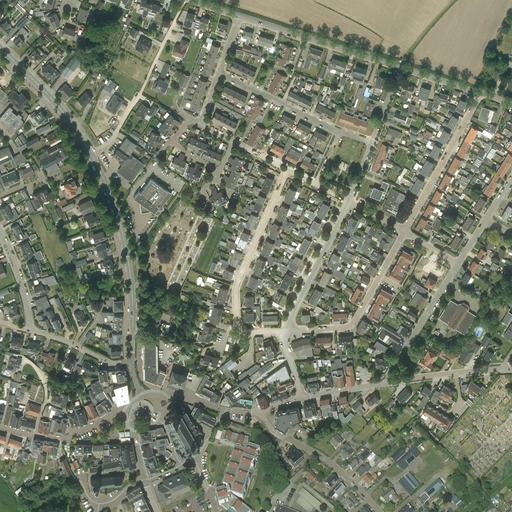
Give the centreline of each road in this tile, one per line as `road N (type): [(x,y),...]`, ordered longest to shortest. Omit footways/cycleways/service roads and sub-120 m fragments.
road 1 (secondary): [(131,362),(126,250),(90,154)]
road 2 (residential): [(90,154),(113,136),(181,0)]
road 3 (residential): [(284,331),(351,325),(405,230)]
road 4 (tertiary): [(400,67),(238,16)]
road 5 (residential): [(237,324),(238,282),(286,169)]
road 6 (residential): [(405,230),(480,92)]
road 7 (residential): [(378,511),(336,468),(273,430),(260,412)]
road 8 (residential): [(284,331),(348,201)]
road 9 (secondary): [(90,154),(53,98),(0,47)]
road 10 (residential): [(383,383),(457,264)]
road 11 (residential): [(340,132),(218,72)]
road 12 (residential): [(260,412),(168,393),(139,397)]
